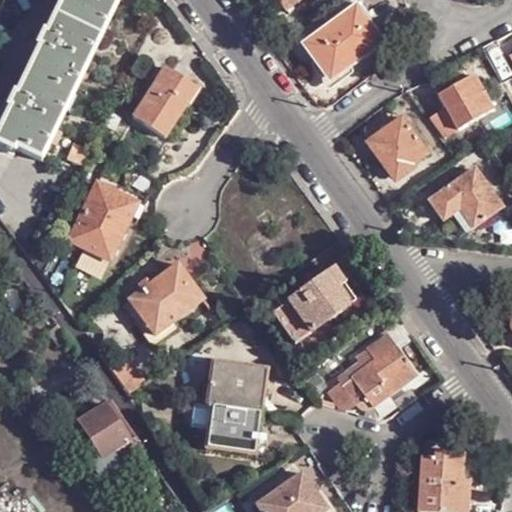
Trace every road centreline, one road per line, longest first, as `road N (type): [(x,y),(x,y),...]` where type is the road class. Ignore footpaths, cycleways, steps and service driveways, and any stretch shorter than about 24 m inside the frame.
road 1 (residential): [(199,0),(511,424)]
road 2 (residential): [(0,235),(197,511)]
